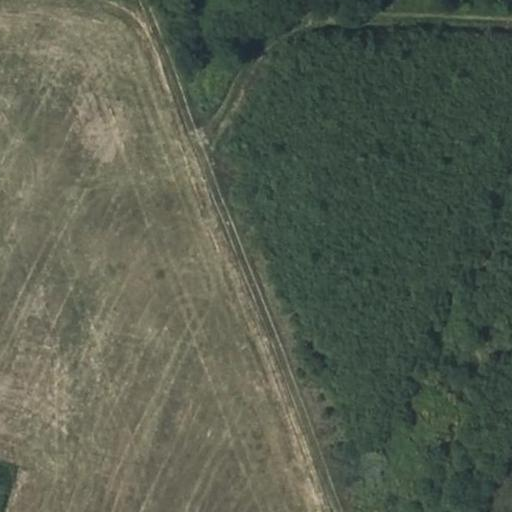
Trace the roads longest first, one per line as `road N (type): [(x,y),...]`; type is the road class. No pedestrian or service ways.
road 1 (track): [(322,511),(194,131),(138,0)]
road 2 (track): [(511,21),(277,9),(229,110),(194,131)]
